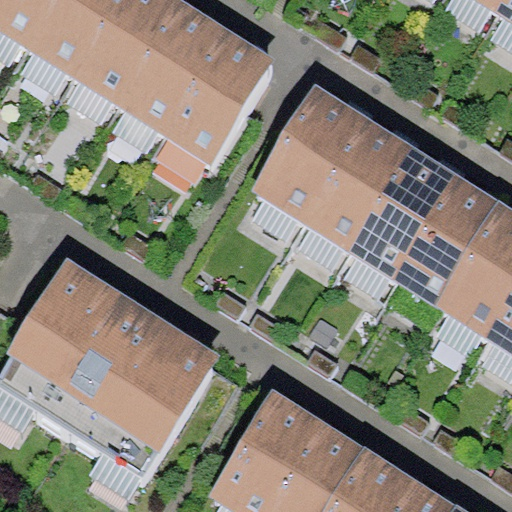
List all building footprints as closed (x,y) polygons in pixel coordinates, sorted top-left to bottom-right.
[(0,46),(36,70),(82,0),(18,0),(0,28),(0,46)] [(0,0),(0,28),(18,0),(0,0)] [(80,99),(142,5),(134,0),(82,0),(36,70),(80,99)] [(505,32),(511,22),(511,0),(463,0),(461,4),(505,32)] [(124,127),(186,33),(142,5),(80,99),(124,127)] [(232,63),(186,33),(124,127),(169,158),(232,63)] [(278,94),(232,63),(169,158),(216,188),(278,94)] [(312,243),(374,149),(329,120),(267,214),(312,243)] [(356,273),(418,178),(374,149),(312,243),(356,273)] [(400,301),(462,207),(418,178),(356,273),(400,301)] [(444,330),(506,236),(462,207),(400,301),(444,330)] [(511,325),(511,239),(506,236),(444,330),(489,360),(511,325)] [(219,392),(71,300),(1,412),(149,504),(219,392)] [(511,375),(511,325),(489,360),(511,375)] [(298,511),(335,456),(291,427),(234,511),(298,511)] [(361,511),(379,485),(335,456),(298,511),(361,511)] [(421,511),(379,485),(361,511),(421,511)]
